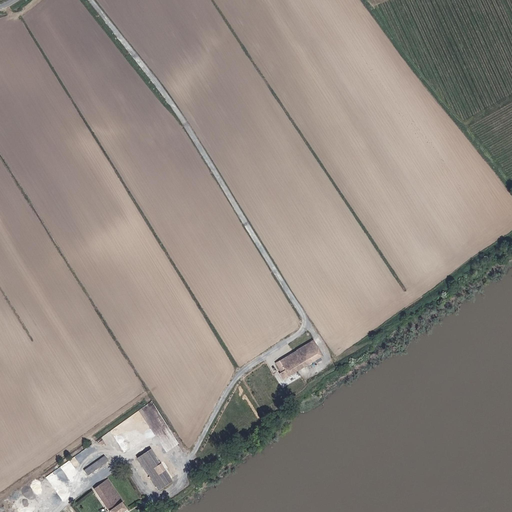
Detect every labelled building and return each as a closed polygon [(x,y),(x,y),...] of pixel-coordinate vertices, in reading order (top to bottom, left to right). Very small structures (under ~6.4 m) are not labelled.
[(281,374),(279,375),(282,380),(321,358),(312,343),(276,364),(281,374)] [(157,471),(164,466),(154,452),(141,462),(163,495),(177,485),(169,473),(161,479),(157,471)] [(86,474),(109,461),(106,456),(83,468),(86,474)] [(161,479),(169,473),(164,466),(157,471),(161,479)] [(130,511),(109,483),(97,492),(112,511),(130,511)]
